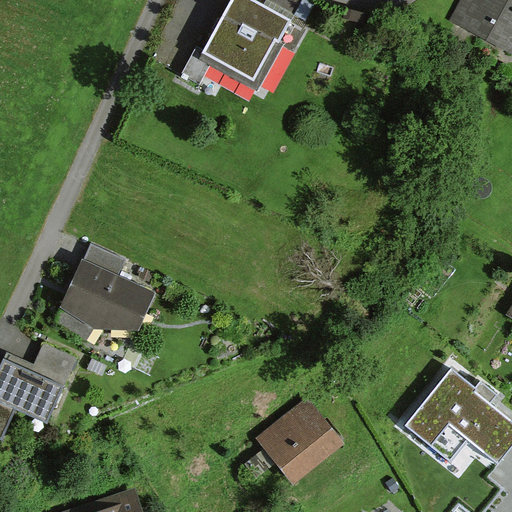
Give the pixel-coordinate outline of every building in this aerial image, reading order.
[(228,0),(198,53),(246,80),(269,40),(273,42),(285,21),(248,0),(228,0)] [(511,0),(459,0),(449,19),(511,53),(511,52),(511,0)] [(155,294),(90,268),(73,308),(138,335),(155,294)] [(511,298),(503,313),(511,319),(511,298)] [(30,374),(3,362),(0,367),(0,441),(3,443),(16,413),(47,427),(77,360),(43,345),(30,374)] [(449,368),(405,424),(452,461),(469,439),(499,462),(511,444),(511,424),(469,391),(473,387),(449,368)] [(341,443),(306,400),(262,437),(298,479),(341,443)] [(144,511),(136,489),(63,511),(144,511)]
